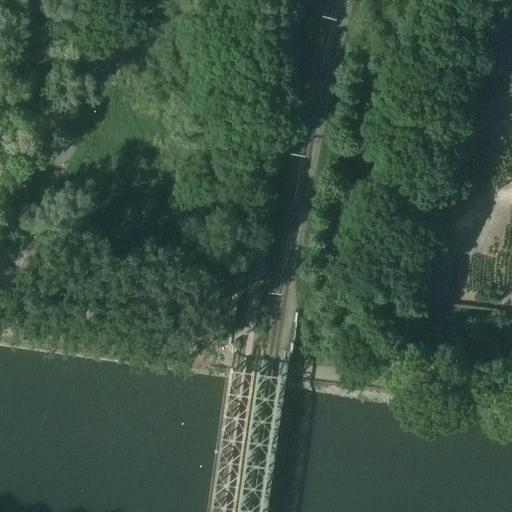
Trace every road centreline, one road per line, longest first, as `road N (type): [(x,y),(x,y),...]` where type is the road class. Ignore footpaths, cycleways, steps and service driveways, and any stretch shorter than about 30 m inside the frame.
road 1 (unclassified): [(511,380),(344,376),(196,350)]
road 2 (unclassified): [(145,0),(0,282)]
road 3 (track): [(0,331),(121,350),(196,350)]
